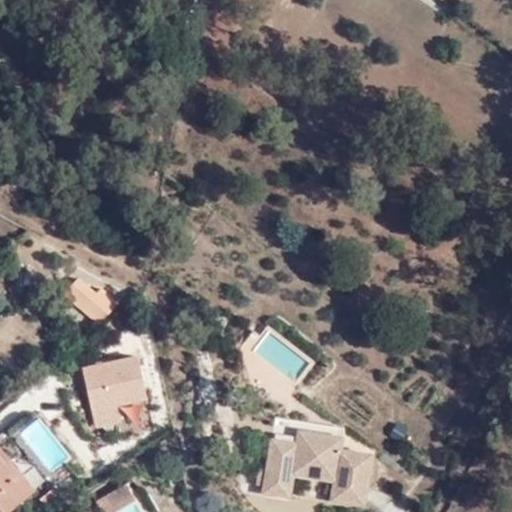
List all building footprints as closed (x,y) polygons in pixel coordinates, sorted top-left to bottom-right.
[(95,293),(76,277),(64,292),(97,322),(116,301),(100,287),(95,293)] [(296,450),(271,446),(265,493),(289,497),(292,474),(335,481),(331,500),(364,505),(371,455),(341,450),(342,437),(299,431),(296,443),(296,450)] [(273,439),(271,446),(296,450),(296,443),(273,439)] [(15,480),(28,496),(36,489),(0,443),(0,455),(18,477),(15,480)] [(0,511),(7,511),(28,496),(15,480),(18,477),(0,455),(0,511)] [(106,494),(115,510),(134,498),(125,483),(106,494)] [(103,511),(111,511),(115,510),(106,494),(96,500),(103,511)]
